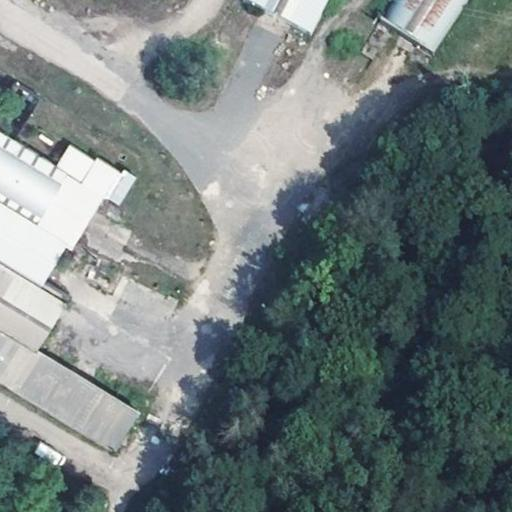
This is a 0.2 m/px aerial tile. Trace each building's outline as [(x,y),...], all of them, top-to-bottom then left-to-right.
[(155,0),(120,0),(153,9),(155,0)] [(298,57),(328,0),(242,0),(230,23),(298,57)] [(475,0),(403,0),(382,42),(442,72),(475,0)] [(0,384),(114,452),(142,414),(39,352),(55,322),(31,306),(56,267),(62,272),(94,220),(108,227),(129,198),(89,173),(72,195),(0,149),(0,384)] [(38,444),(34,454),(57,463),(61,454),(38,444)]
